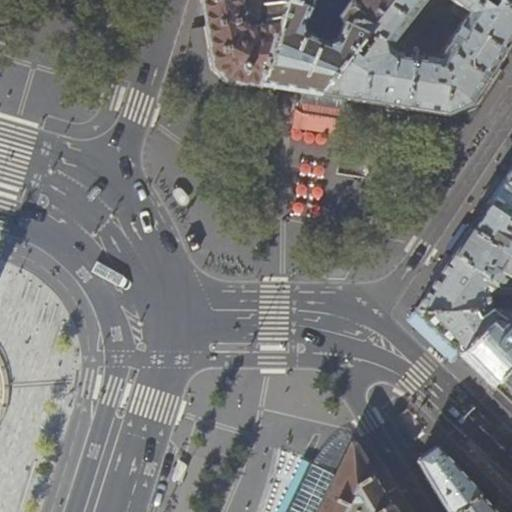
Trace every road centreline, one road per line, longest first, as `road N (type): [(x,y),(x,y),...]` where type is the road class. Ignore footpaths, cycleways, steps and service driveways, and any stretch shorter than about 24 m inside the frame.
road 1 (residential): [(357,332),(511,113)]
road 2 (tertiary): [(90,222),(139,107),(171,0)]
road 3 (residential): [(306,322),(423,511)]
road 4 (primary): [(357,332),(421,371),(511,457)]
road 5 (secondary): [(103,511),(140,402),(148,319)]
road 6 (primary): [(148,319),(306,322)]
